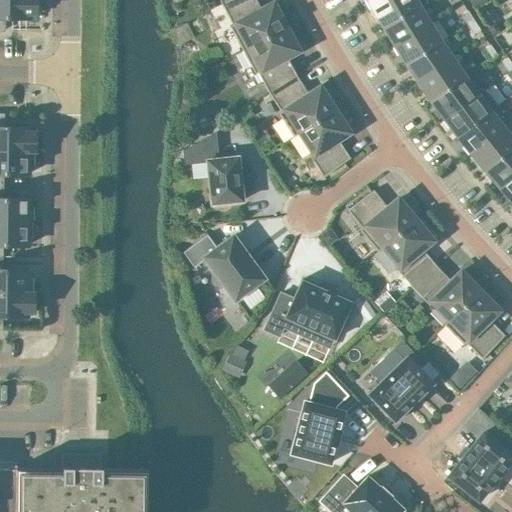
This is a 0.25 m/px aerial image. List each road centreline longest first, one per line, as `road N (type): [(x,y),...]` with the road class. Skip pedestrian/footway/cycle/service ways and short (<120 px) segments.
road 1 (residential): [(51,373),(70,351),(70,73)]
road 2 (residential): [(394,149),(511,274)]
road 3 (residential): [(313,0),(394,149)]
road 4 (residential): [(511,353),(408,465)]
